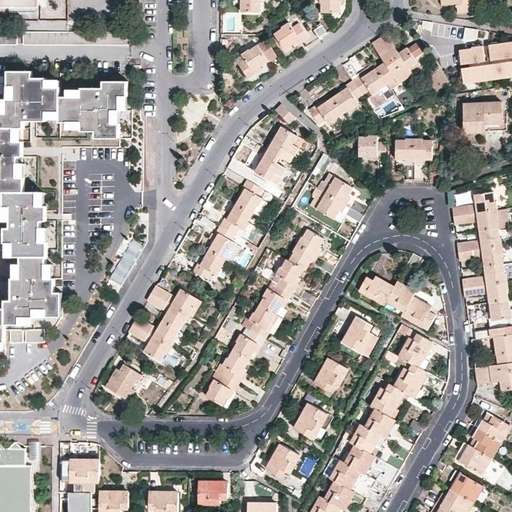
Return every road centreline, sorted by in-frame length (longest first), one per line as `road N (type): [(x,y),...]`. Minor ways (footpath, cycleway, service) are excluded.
road 1 (residential): [(164,246),(78,391),(69,427),(252,424),(270,410),(358,254),(397,238),(419,240),(437,254),(453,293),(460,391),(395,511)]
road 2 (residential): [(365,0),(357,32),(243,118),(164,246)]
road 3 (unknown): [(107,427),(132,464),(234,467),(270,410)]
road 4 (residential): [(164,246),(164,80)]
road 5 (unknown): [(0,58),(164,59)]
